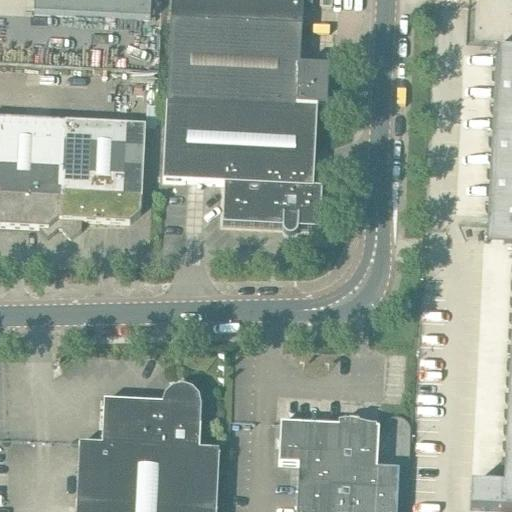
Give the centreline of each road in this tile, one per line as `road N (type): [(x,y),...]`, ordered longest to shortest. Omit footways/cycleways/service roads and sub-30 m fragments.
road 1 (unclassified): [(0,317),(336,308),(359,288),(373,257),(385,0)]
road 2 (unknown): [(489,0),(442,511)]
